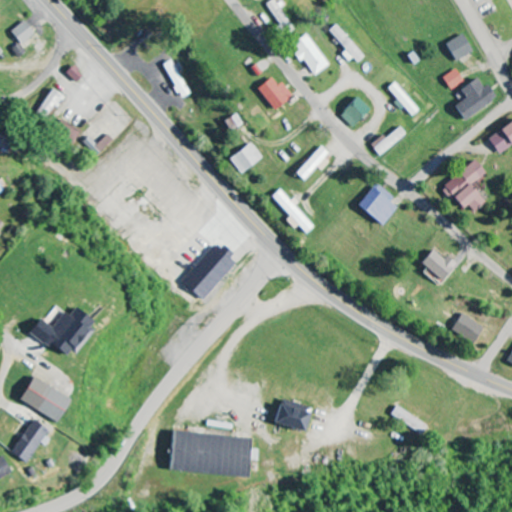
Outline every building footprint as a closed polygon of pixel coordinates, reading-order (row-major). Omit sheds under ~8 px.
[(268,0),(263,4),(282,30),(289,25),(270,0),(268,0)] [(17,45),(32,37),(22,21),(8,30),(17,45)] [(361,59),(335,23),(327,30),(343,51),(342,52),(353,65),(361,59)] [(289,42),(308,77),(324,68),(306,33),(289,42)] [(470,52),(460,34),(442,44),(453,62),(470,52)] [(164,67),(181,100),(190,95),(179,73),(184,71),(178,59),(164,67)] [(463,82),(454,69),(441,78),(450,91),(463,82)] [(274,86),(268,78),(254,88),(269,110),(289,96),(279,82),(274,86)] [(451,106),(461,121),(494,98),(485,84),(480,87),(474,78),(458,89),(464,98),(451,106)] [(387,86),(408,118),(415,113),(394,81),(387,86)] [(62,97),(50,89),(33,115),(45,123),(62,97)] [(349,128),(368,109),(354,96),(335,115),(349,128)] [(240,126),(235,115),(222,121),(227,132),(240,126)] [(78,131),(60,120),(52,134),(70,145),(78,131)] [(511,142),(511,120),(485,136),(494,153),(511,142)] [(404,135),(398,127),(384,139),(380,135),(368,144),(378,157),(404,135)] [(112,141),(105,134),(92,147),(98,154),(112,141)] [(238,175),(261,160),(250,143),(227,158),(238,175)] [(315,167),(316,169),(328,156),(317,146),(291,174),(301,182),(315,167)] [(474,182),(483,174),(472,160),(440,186),(459,209),(465,204),(472,212),(483,203),(476,194),(480,190),(474,182)] [(396,205),(371,184),(353,206),(378,227),(396,205)] [(287,201),(277,189),(268,196),(286,217),(283,220),(291,229),(295,226),(303,235),(312,227),(288,200),(287,201)] [(417,263),(438,282),(453,264),(444,256),(441,260),(430,250),(417,263)] [(79,328),(77,326),(81,320),(62,306),(56,314),(51,310),(39,325),(27,316),(17,330),(57,359),(79,328)] [(469,345),(481,328),(459,313),(448,330),(469,345)] [(6,399),(48,422),(61,398),(19,375),(6,399)] [(270,423),(301,432),(306,412),(275,404),(270,423)] [(387,417),(421,435),(426,425),(391,407),(387,417)] [(0,452),(12,462),(37,429),(22,418),(0,446),(0,452)] [(247,437),(169,432),(167,472),(244,477),(247,437)]
